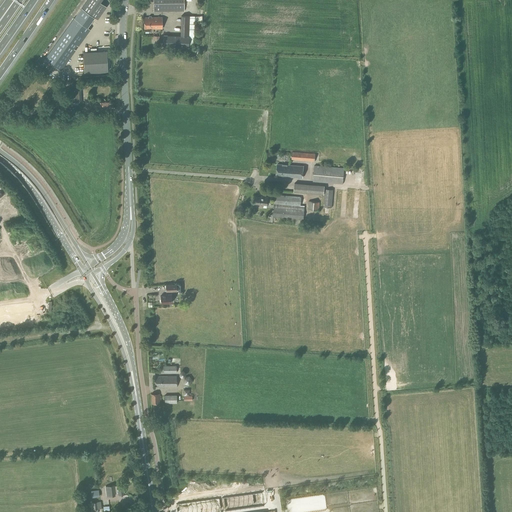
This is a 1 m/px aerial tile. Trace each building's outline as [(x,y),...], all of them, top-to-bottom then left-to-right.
[(82,8),(95,17),(97,19),(103,11),(106,7),(105,6),(100,2),(101,0),(86,0),(81,7),(82,8)] [(153,0),(154,12),(184,11),(184,0),(153,0)] [(81,8),(78,13),(88,20),(92,15),(81,8)] [(74,18),(45,58),(61,70),(76,50),(74,48),(76,44),(78,46),(90,29),(80,22),(83,18),(79,15),(77,14),(74,18)] [(180,36),(163,35),(162,48),(188,49),(190,16),(181,15),(180,36)] [(162,17),(144,17),(144,29),(162,28),(162,17)] [(90,28),(95,22),(91,19),(87,25),(90,28)] [(107,50),(83,52),(84,72),(108,70),(107,50)] [(82,102),(81,82),(71,83),(72,102),(73,102),(73,105),(78,104),(78,102),(82,102)] [(99,106),(101,106),(109,106),(109,100),(100,101),(100,102),(95,102),(95,109),(99,109),(99,106)] [(316,156),(299,155),(299,158),(293,157),(292,162),(316,163),(316,156)] [(303,166),(277,164),(276,175),(303,178),(303,166)] [(325,185),(294,183),(294,192),(324,194),(325,185)] [(333,189),(325,189),(323,207),(332,207),(333,189)] [(305,206),(304,206),(301,205),(301,199),(301,196),(275,194),(273,217),(303,219),(305,206)] [(264,207),(264,204),(267,205),(268,197),(264,197),(264,198),(257,197),(256,200),(254,200),(254,205),(259,205),(259,206),(259,207),(260,208),(262,208),(263,208),(264,207)] [(319,210),(320,202),(308,201),(308,209),(319,210)] [(161,302),(169,302),(172,302),(172,294),(171,294),(169,294),(165,294),(166,296),(161,296),(161,302)] [(177,387),(177,376),(155,376),(155,387),(177,387)] [(192,396),(189,396),(189,390),(184,390),(184,396),(184,401),(192,401),(192,396)] [(159,393),(151,394),(152,404),(160,403),(159,393)] [(177,395),(165,395),(165,404),(177,403),(177,395)] [(114,485),(105,486),(107,496),(115,495),(115,492),(118,491),(118,494),(124,493),(123,484),(117,485),(114,486),(114,485)] [(262,492),(176,504),(177,511),(221,511),(264,506),(262,492)] [(101,501),(92,502),(92,509),(93,509),(93,511),(98,511),(98,509),(102,508),(101,501)]
